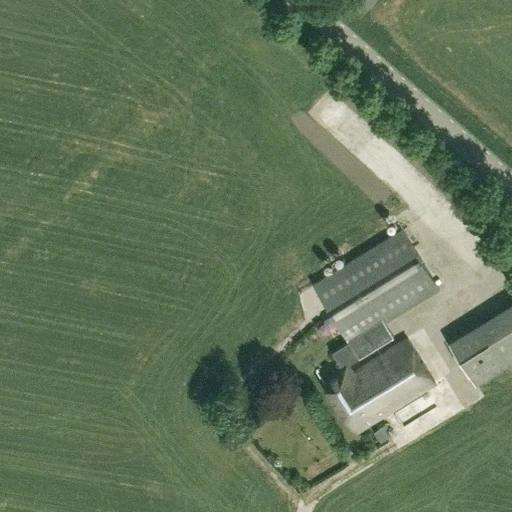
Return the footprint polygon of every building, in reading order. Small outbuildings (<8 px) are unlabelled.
[(435,186),(416,206),(434,223),(453,203),(435,186)] [(315,282),(350,341),(332,352),(342,370),(324,381),(354,431),(435,382),(407,338),(352,371),(348,364),(393,337),(384,321),(439,288),(403,229),(315,282)] [(475,384),(501,368),(475,325),(449,341),(475,384)] [(241,425),(256,411),(239,394),(225,409),(241,425)] [(337,425),(314,429),(318,457),(342,453),(337,425)] [(383,425),(374,432),(381,442),(390,436),(383,425)]
